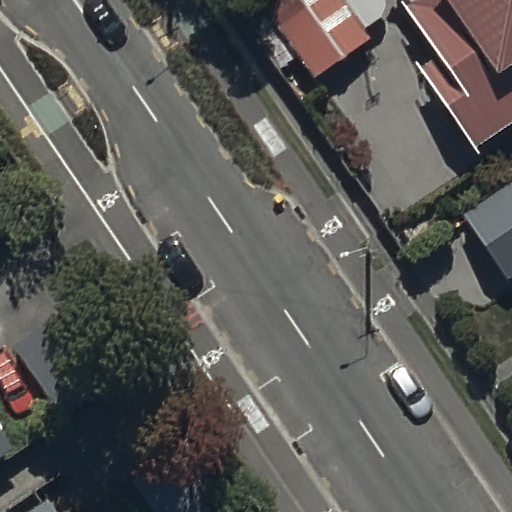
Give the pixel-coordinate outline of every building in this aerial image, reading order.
[(315,86),(319,83),(371,51),(362,37),(384,23),(385,1),(384,0),(275,0),(264,8),(315,86)] [(511,0),(401,0),(409,11),(403,15),(440,67),(420,81),(474,158),(511,131),(511,0)] [(511,181),(463,215),(508,280),(511,277),(511,181)] [(0,191),(0,243),(24,226),(0,191)] [(46,330),(13,351),(59,421),(91,400),(46,330)] [(0,465),(12,457),(0,440),(0,465)] [(218,511),(182,458),(134,489),(149,511),(218,511)]
